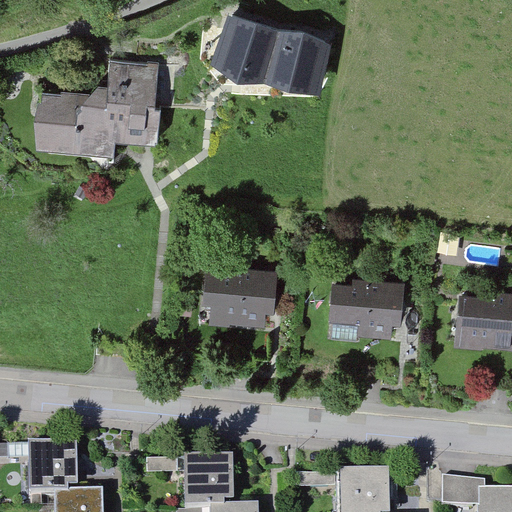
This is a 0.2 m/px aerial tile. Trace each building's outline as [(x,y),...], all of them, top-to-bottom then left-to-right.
[(320,96),(329,47),(303,35),(279,33),(256,24),(228,16),(211,66),(237,86),(263,85),(291,94),(320,96)] [(107,94),(42,90),(38,150),(117,156),(118,140),(156,143),(162,62),(110,59),(107,94)] [(278,273),(207,269),(204,328),(266,331),(267,317),(276,317),(278,273)] [(408,280),(334,274),(330,323),(360,325),(359,337),(391,340),(392,325),(404,326),(408,280)] [(499,301),(459,298),(456,346),(511,350),(511,289),(500,289),(499,301)] [(195,296),(180,294),(177,320),(192,322),(195,296)] [(81,444),(28,445),(30,501),(56,500),(56,511),(105,511),(105,495),(82,496),(81,444)] [(237,459),(186,460),(186,511),(260,511),(260,509),(238,510),(237,459)] [(393,511),(392,474),(341,476),(342,511),(393,511)] [(487,484),(443,480),(444,510),(481,510),(480,511),(511,511),(511,492),(487,492),(487,484)]
